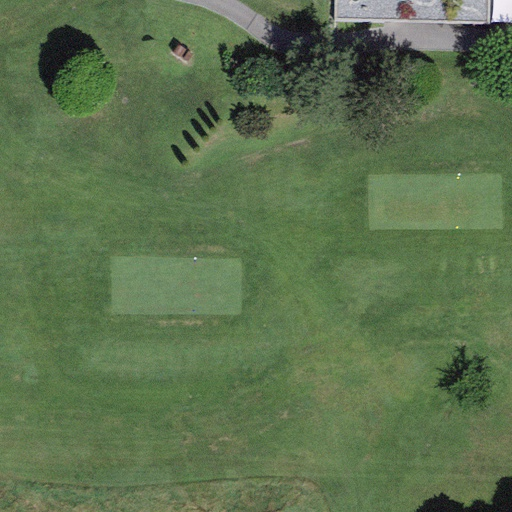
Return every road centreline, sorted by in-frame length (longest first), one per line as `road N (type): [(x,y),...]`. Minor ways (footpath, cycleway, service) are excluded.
road 1 (track): [(511,35),(421,35),(310,51),(200,0)]
road 2 (track): [(369,511),(444,365),(511,314)]
